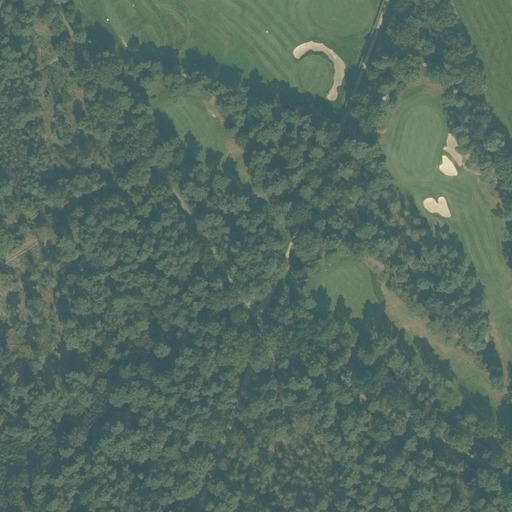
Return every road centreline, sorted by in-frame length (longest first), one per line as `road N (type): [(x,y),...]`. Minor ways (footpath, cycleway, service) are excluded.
road 1 (unclassified): [(266,327),(47,0)]
road 2 (track): [(266,327),(394,0)]
road 3 (track): [(511,462),(326,352),(266,327)]
road 4 (track): [(196,511),(266,327)]
